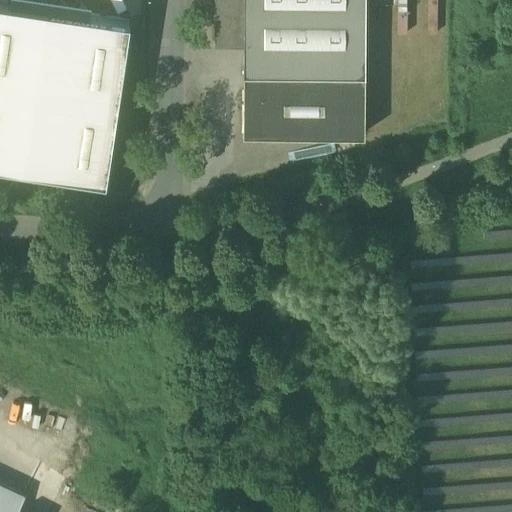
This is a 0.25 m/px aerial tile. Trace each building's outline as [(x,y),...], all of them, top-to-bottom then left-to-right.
[(364,0),(243,0),(243,60),(364,61),(364,0)] [(137,25),(0,4),(0,168),(113,185),(137,25)] [(364,61),(243,60),(242,133),(364,135),(364,61)] [(1,385),(0,387),(0,410),(52,434),(62,412),(1,385)] [(17,511),(25,496),(0,483),(0,511),(17,511)]
